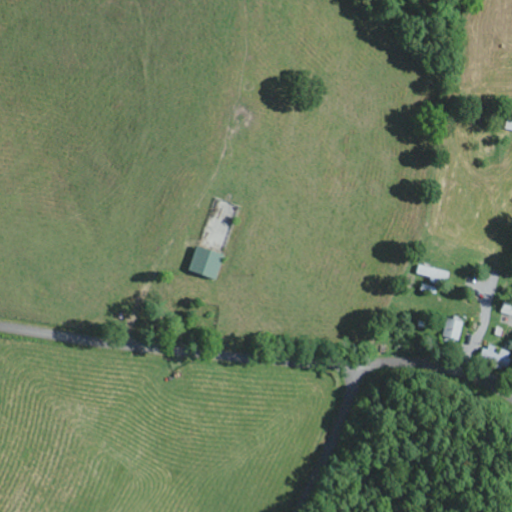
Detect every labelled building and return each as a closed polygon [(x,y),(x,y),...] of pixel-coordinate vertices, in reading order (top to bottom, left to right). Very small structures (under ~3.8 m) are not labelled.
[(181,271),(208,280),(217,256),(189,246),(181,271)] [(425,283),(439,287),(443,274),(415,266),(412,275),(426,280),(425,283)] [(511,307),(500,303),(496,314),(511,320),(511,322),(511,325),(511,307)] [(454,343),(460,324),(443,319),(437,338),(454,343)] [(508,355),(493,350),(493,349),(481,345),(477,359),(504,368),(508,355)]
